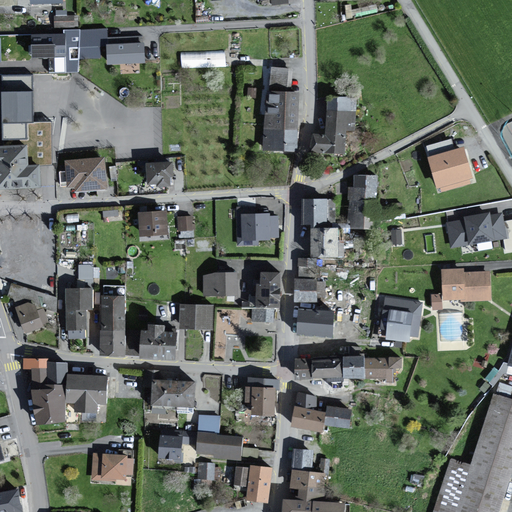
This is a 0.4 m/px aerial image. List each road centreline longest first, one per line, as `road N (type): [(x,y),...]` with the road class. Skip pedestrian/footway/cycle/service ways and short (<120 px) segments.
road 1 (residential): [(279,511),(313,108),(310,0)]
road 2 (residential): [(42,511),(0,312)]
